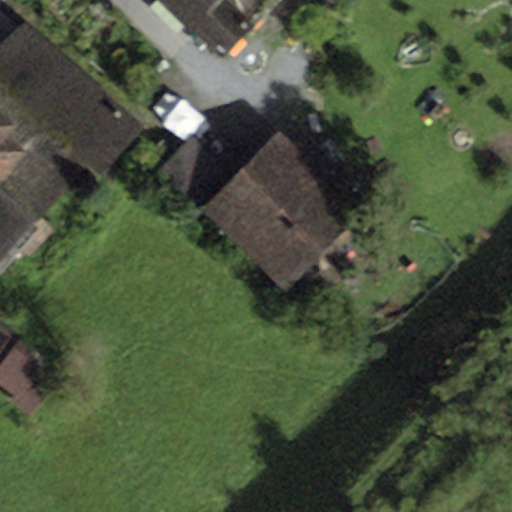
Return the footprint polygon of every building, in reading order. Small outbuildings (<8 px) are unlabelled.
[(161,0),(221,59),(278,0),(161,0)] [(27,30),(0,54),(0,258),(13,244),(27,257),(51,229),(36,216),(84,163),(92,170),(100,161),(105,166),(137,129),(27,30)] [(154,177),(197,218),(236,177),(193,136),(154,177)] [(285,279),(347,215),(279,149),(217,212),(285,279)] [(30,377),(40,364),(0,333),(0,355),(8,362),(0,373),(0,378),(19,394),(13,402),(31,416),(49,391),(30,377)] [(0,373),(8,362),(0,355),(0,373)]
